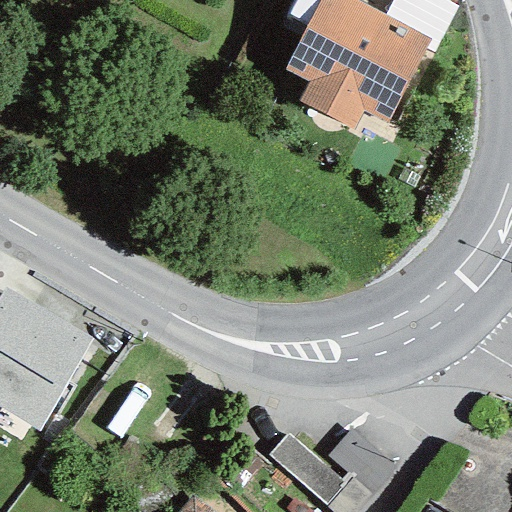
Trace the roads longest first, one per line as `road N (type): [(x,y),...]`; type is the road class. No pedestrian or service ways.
road 1 (tertiary): [(438,310),(376,340),(332,350),(253,347),(138,297),(0,217)]
road 2 (tertiary): [(511,214),(489,256),(438,310)]
